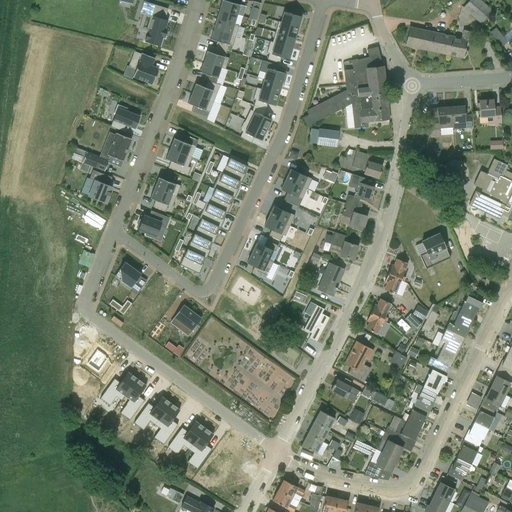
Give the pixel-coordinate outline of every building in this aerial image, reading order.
[(219,10),(237,15),(239,6),(240,6),(240,5),(222,0),(221,0),(222,0),(222,1),(219,10)] [(482,24),(493,11),(479,0),(469,0),(463,8),(482,24)] [(159,48),(162,39),(164,40),(167,31),(164,31),(167,23),(164,22),(167,11),(143,4),(140,15),(152,19),(147,34),(144,43),(145,43),(144,44),(159,48)] [(252,19),(255,21),(259,9),(252,7),(249,19),(252,19)] [(219,10),(216,20),(234,25),(237,15),(219,10)] [(284,12),(281,22),(298,28),(302,17),(298,16),(299,15),(297,15),(296,15),(284,12)] [(216,20),(214,30),(235,36),(238,26),(234,25),(216,20)] [(281,22),(278,33),(295,38),(296,36),(297,36),(297,34),(297,33),(298,28),(281,22)] [(448,55),(452,36),(410,27),(406,46),(448,55)] [(495,28),(490,32),(502,47),(507,42),(495,28)] [(232,46),(235,36),(214,30),(211,39),(210,39),(210,40),(228,45),(232,46)] [(463,30),(461,37),(452,36),(448,55),(463,58),(467,40),(469,41),(471,32),(463,30)] [(278,33),(275,43),(292,48),(294,43),(295,43),(295,41),(295,40),(295,38),(278,33)] [(275,43),(271,54),(284,58),(286,59),(286,58),(289,59),(292,48),(275,43)] [(248,57),(250,49),(244,47),(242,55),(248,57)] [(351,61),(353,69),(344,70),(345,75),(346,95),(303,118),(307,127),(345,108),(351,105),(351,108),(359,107),(360,112),(371,111),(371,112),(388,110),(383,66),(382,66),(377,47),(367,50),(367,51),(369,57),(365,58),(357,60),(357,59),(351,61)] [(133,77),(152,84),(152,85),(153,83),(154,83),(157,76),(156,76),(158,69),(158,68),(158,69),(151,66),(154,59),(155,59),(155,58),(142,53),(141,54),(142,54),(141,54),(134,51),(128,67),(136,70),(133,77)] [(204,62),(221,68),(220,68),(225,69),(228,59),(207,51),(206,52),(207,52),(204,62)] [(217,78),(220,68),(221,68),(204,62),(200,72),(218,78),(217,78)] [(267,68),(264,79),(273,82),(282,84),(285,73),(282,72),(280,71),(280,72),(267,68)] [(249,75),(247,81),(253,83),(254,81),(259,83),(261,79),(249,75)] [(264,79),(261,89),(279,95),(280,89),(281,89),(282,87),(281,87),(282,84),(273,82),(264,79)] [(195,84),(192,94),(209,100),(212,91),(213,91),(195,84)] [(215,102),(220,104),(227,88),(221,86),(215,102)] [(261,89),(258,100),(270,104),(270,105),(272,105),(272,104),(275,105),(279,95),(261,89)] [(209,100),(192,94),(188,103),(187,104),(205,111),(205,110),(209,100)] [(479,101),(479,111),(480,119),(481,123),(487,123),(487,124),(501,124),(500,107),(494,108),(493,100),(479,101)] [(135,129),(140,116),(126,111),(127,108),(117,104),(113,113),(115,114),(110,127),(126,133),(128,126),(135,129)] [(371,111),(360,112),(359,107),(351,108),(351,105),(345,108),(348,130),(368,128),(367,122),(389,120),(388,110),(371,112),(371,111)] [(440,130),(453,129),(451,107),(451,106),(450,106),(450,107),(437,108),(437,118),(432,118),(432,130),(440,130)] [(465,116),(464,106),(451,107),(453,129),(471,128),(470,116),(465,116)] [(255,112),(250,122),(266,130),(271,120),(268,118),(267,117),(266,118),(255,112)] [(250,122),(245,132),(257,138),(256,139),(258,139),(261,140),(266,130),(250,122)] [(309,143),(317,144),(337,147),(339,132),(311,129),(309,143)] [(131,139),(116,133),(115,135),(109,133),(106,141),(112,144),(107,155),(122,161),(131,139)] [(174,139),(170,149),(187,156),(191,146),(191,145),(174,138),(173,139),(174,139)] [(166,159),(165,159),(183,166),(187,156),(170,149),(166,159)] [(298,156),(296,152),(291,150),(289,158),(296,160),(298,156)] [(104,171),(108,160),(86,152),(82,163),(104,171)] [(382,166),(368,161),(370,156),(357,152),(352,166),(365,171),(364,174),(379,178),(382,166)] [(239,182),(241,183),(246,174),(243,173),(246,166),(229,158),(222,174),(239,182)] [(511,173),(505,170),(506,168),(507,166),(494,159),(487,174),(480,171),(474,184),(474,185),(484,190),(482,194),(475,191),(469,205),(499,219),(502,214),(511,219),(511,173)] [(87,173),(90,166),(81,163),(79,170),(87,173)] [(109,196),(111,193),(110,192),(112,187),(98,182),(101,174),(92,170),(89,179),(95,181),(89,196),(88,195),(88,197),(97,201),(98,200),(106,203),(109,196)] [(290,170),(285,180),(302,188),(307,177),(290,170)] [(332,172),(331,173),(328,181),(334,184),(337,174),(332,172)] [(232,197),(232,198),(234,199),(238,189),(236,188),(239,182),(222,174),(215,189),(232,197)] [(374,187),(364,184),(366,179),(352,174),(348,187),(356,189),(354,197),(369,202),(374,187)] [(158,178),(154,188),(171,195),(175,185),(176,185),(176,184),(158,177),(158,178)] [(302,188),(285,180),(281,190),(297,198),(302,188)] [(171,195),(154,188),(151,198),(150,198),(168,205),(167,205),(171,195)] [(225,212),(225,213),(227,214),(231,204),(229,203),(232,198),(232,197),(215,189),(208,204),(225,212)] [(218,227),(218,228),(220,229),(224,219),(222,218),(225,213),(225,212),(208,204),(201,219),(218,227)] [(348,227),(349,227),(362,231),(367,216),(354,213),(355,207),(344,204),(341,216),(350,219),(348,227)] [(273,206),(268,216),(285,224),(290,214),(273,206)] [(154,213),(152,219),(149,218),(143,216),(141,221),(140,221),(137,227),(139,228),(138,229),(147,233),(146,235),(155,238),(159,226),(165,228),(168,219),(154,213)] [(285,224),(268,216),(264,227),(280,234),(285,224)] [(218,227),(201,219),(194,234),(211,242),(211,243),(213,244),(217,235),(215,234),(218,228),(218,227)] [(180,232),(183,224),(176,222),(173,229),(180,232)] [(331,245),(342,248),(340,256),(353,260),(358,246),(345,242),(346,236),(334,233),(331,245)] [(211,242),(194,234),(187,250),(204,258),(206,259),(210,250),(208,249),(211,243),(211,242)] [(330,244),(332,236),(326,234),(323,242),(330,244)] [(415,246),(426,269),(433,266),(449,258),(438,234),(422,242),(422,243),(415,246)] [(251,253),(268,261),(273,251),(256,243),(251,253)] [(179,265),(199,274),(203,265),(201,264),(204,258),(187,250),(179,265)] [(263,271),(268,261),(251,253),(247,263),(250,265),(247,270),(261,277),(263,271)] [(317,263),(321,256),(313,253),(310,260),(317,263)] [(402,276),(407,263),(396,259),(394,266),(392,265),(391,265),(388,273),(404,280),(405,277),(402,276)] [(131,267),(124,262),(119,269),(114,276),(116,278),(132,290),(132,289),(130,288),(134,283),(135,284),(136,284),(134,282),(139,276),(141,274),(131,267)] [(344,270),(329,263),(317,289),(333,296),(335,289),(336,290),(337,288),(336,288),(344,270)] [(464,286),(469,285),(471,283),(466,270),(459,273),(464,286)] [(384,290),(395,294),(401,281),(403,282),(404,280),(388,273),(384,282),(385,282),(387,283),(384,290)] [(151,285),(140,300),(156,312),(167,298),(163,294),(165,292),(157,287),(156,289),(151,285)] [(463,302),(461,307),(459,306),(456,312),(472,320),(477,309),(479,309),(482,303),(467,296),(465,300),(463,300),(463,301),(463,302)] [(385,316),(391,304),(380,299),(377,306),(375,305),(375,304),(370,313),(386,320),(388,318),(385,316)] [(119,311),(124,314),(131,305),(126,301),(119,311)] [(307,337),(315,341),(328,317),(320,313),(323,309),(315,305),(302,329),(310,333),(307,337)] [(412,314),(423,321),(428,312),(417,305),(412,314)] [(436,313),(439,308),(434,305),(431,310),(436,313)] [(201,319),(183,306),(171,321),(178,326),(182,326),(183,330),(189,335),(201,319)] [(431,311),(426,319),(433,324),(438,315),(431,311)] [(472,320),(456,312),(454,311),(445,329),(465,338),(468,332),(466,332),(472,320)] [(366,329),(377,334),(383,321),(386,322),(386,320),(370,313),(366,321),(367,321),(368,321),(369,322),(366,329)] [(405,319),(417,330),(417,331),(421,324),(410,313),(405,319)] [(151,319),(142,330),(147,334),(155,323),(151,319)] [(428,332),(433,324),(426,319),(421,328),(428,332)] [(445,329),(440,340),(437,345),(438,346),(455,355),(461,343),(462,344),(465,338),(445,329)] [(418,337),(415,344),(421,347),(425,341),(418,337)] [(348,373),(364,382),(371,368),(362,364),(365,359),(368,360),(373,350),(357,341),(345,364),(351,367),(348,373)] [(400,344),(396,350),(401,354),(405,347),(400,344)] [(172,353),(178,357),(184,349),(178,345),(172,353)] [(105,356),(97,350),(96,351),(89,346),(79,359),(81,360),(76,366),(84,371),(88,365),(94,370),(90,376),(97,381),(98,380),(106,386),(116,372),(110,367),(112,363),(105,358),(105,356)] [(435,353),(439,355),(436,359),(430,356),(427,363),(448,373),(451,367),(450,366),(455,355),(438,346),(435,353)] [(411,348),(408,355),(416,357),(418,350),(411,348)] [(395,351),(389,362),(400,369),(407,358),(395,351)] [(511,355),(507,353),(501,365),(500,364),(497,370),(511,377),(511,355)] [(416,365),(411,362),(407,368),(413,371),(416,365)] [(121,398),(137,377),(128,370),(120,381),(115,377),(100,396),(110,403),(116,395),(121,398)] [(446,377),(432,370),(430,374),(428,373),(427,375),(428,376),(423,387),(436,394),(442,382),(443,383),(446,377)] [(504,395),(509,385),(511,385),(511,377),(497,370),(494,376),(496,377),(490,388),(504,395)] [(146,384),(137,377),(121,398),(127,402),(120,411),(130,418),(144,399),(139,394),(146,384)] [(331,390),(345,398),(353,402),(356,396),(359,391),(337,379),(331,390)] [(396,395),(400,387),(394,384),(391,392),(396,395)] [(431,405),(436,394),(423,387),(417,385),(414,392),(419,395),(417,398),(416,397),(416,399),(412,398),(410,402),(430,412),(432,406),(431,405)] [(365,386),(361,394),(372,400),(376,392),(365,386)] [(499,406),(504,395),(490,388),(485,399),(483,399),(480,405),(495,412),(496,412),(498,408),(499,408),(500,407),(499,406)] [(376,392),(372,400),(382,405),(386,398),(376,392)] [(478,409),(483,397),(472,392),(467,404),(478,409)] [(150,419),(155,423),(170,402),(161,395),(154,406),(148,401),(133,421),(143,428),(150,419)] [(180,409),(170,402),(155,423),(160,427),(153,436),(163,443),(177,423),(172,419),(180,409)] [(427,418),(430,412),(410,402),(408,407),(411,409),(410,410),(411,410),(406,421),(420,428),(425,417),(427,418)] [(488,429),(493,418),(492,417),(495,412),(480,405),(478,410),(479,411),(473,423),(488,429)] [(349,420),(359,425),(364,414),(355,409),(349,420)] [(328,430),(335,418),(320,411),(314,422),(328,430)] [(336,422),(344,426),(347,422),(339,416),(336,422)] [(394,416),(389,427),(387,426),(384,432),(406,443),(413,447),(416,441),(414,440),(420,428),(406,421),(394,416)] [(188,448),(204,427),(195,420),(187,430),(181,426),(167,446),(176,453),(183,444),(188,448)] [(322,442),(328,430),(314,422),(307,434),(322,442)] [(482,440),(488,429),(473,423),(468,434),(467,433),(464,439),(478,446),(479,447),(481,442),(483,443),(483,441),(482,440)] [(213,433),(204,427),(188,448),(193,452),(187,460),(196,468),(211,448),(205,444),(213,433)] [(348,431),(344,438),(352,442),(355,435),(348,431)] [(382,453),(396,460),(401,448),(403,449),(406,443),(384,432),(381,431),(379,435),(382,436),(381,438),(387,441),(382,453)] [(327,445),(322,442),(307,434),(301,446),(316,453),(312,461),(318,463),(320,459),(319,459),(321,456),(327,445)] [(457,457),(470,464),(477,451),(476,451),(478,446),(464,439),(461,445),(462,446),(457,457)] [(328,445),(337,449),(342,452),(343,450),(341,445),(331,440),(328,445)] [(357,442),(353,449),(360,452),(364,445),(357,442)] [(511,449),(511,447),(503,444),(500,450),(502,450),(507,453),(510,454),(511,449)] [(346,454),(342,452),(337,449),(332,457),(341,462),(346,454)] [(311,460),(313,455),(302,450),(300,455),(311,460)] [(390,471),(396,460),(382,453),(376,464),(370,461),(367,467),(363,475),(387,481),(392,472),(390,471)] [(447,474),(462,482),(464,478),(465,479),(466,476),(465,476),(471,464),(470,464),(457,457),(451,469),(450,468),(447,474)] [(494,463),(490,470),(496,473),(500,466),(494,463)] [(453,488),(455,483),(441,476),(438,482),(440,483),(434,495),(449,502),(455,489),(453,488)] [(304,491),(283,480),(278,490),(292,498),(296,500),(299,501),(304,491)] [(311,484),(310,492),(322,495),(323,487),(311,484)] [(511,490),(506,487),(501,497),(510,502),(511,496),(511,490)] [(170,488),(168,492),(166,496),(172,499),(176,491),(170,488)] [(455,505),(462,508),(470,493),(463,489),(455,505)] [(272,501),(293,511),(296,507),(288,504),(289,503),(293,506),(296,500),(292,498),(278,490),(272,501)] [(183,495),(176,491),(171,499),(178,503),(183,495)] [(483,511),(488,502),(478,497),(470,493),(462,508),(460,511),(462,511),(483,511)] [(310,507),(318,510),(320,496),(312,494),(310,507)] [(424,511),(425,511),(449,511),(453,504),(449,502),(434,495),(429,506),(427,505),(424,511)] [(199,503),(186,496),(182,505),(181,506),(191,511),(211,511),(213,508),(200,502),(199,503)] [(325,496),(321,511),(333,511),(337,498),(325,496)] [(345,511),(348,501),(337,498),(333,511),(345,511)] [(356,503),(353,511),(365,511),(367,505),(356,503)]
